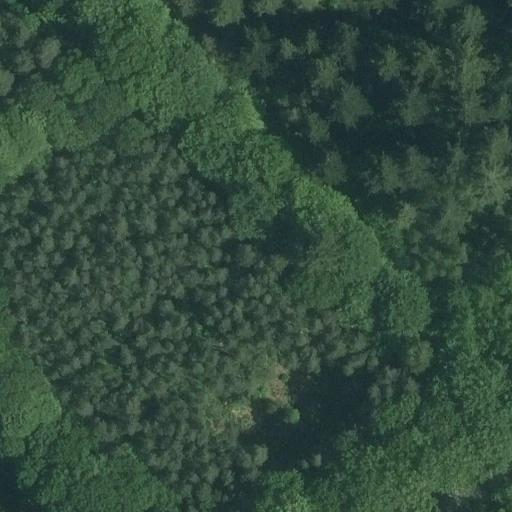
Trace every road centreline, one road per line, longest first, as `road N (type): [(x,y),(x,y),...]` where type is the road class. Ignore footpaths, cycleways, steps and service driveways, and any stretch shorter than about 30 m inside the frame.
road 1 (track): [(93,0),(483,421)]
road 2 (track): [(144,55),(0,139)]
road 3 (track): [(80,511),(0,408)]
